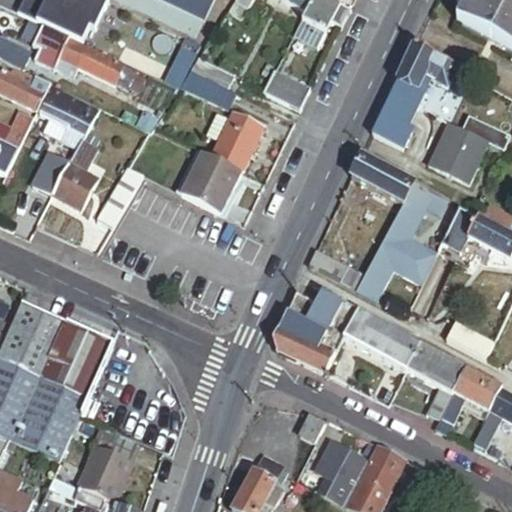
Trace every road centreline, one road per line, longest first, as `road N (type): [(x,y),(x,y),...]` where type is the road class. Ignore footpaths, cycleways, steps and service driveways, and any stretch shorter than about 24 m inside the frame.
road 1 (tertiary): [(241,362),(410,0)]
road 2 (residential): [(241,362),(511,496)]
road 3 (residential): [(0,254),(241,362)]
road 4 (tertiary): [(191,511),(241,362)]
